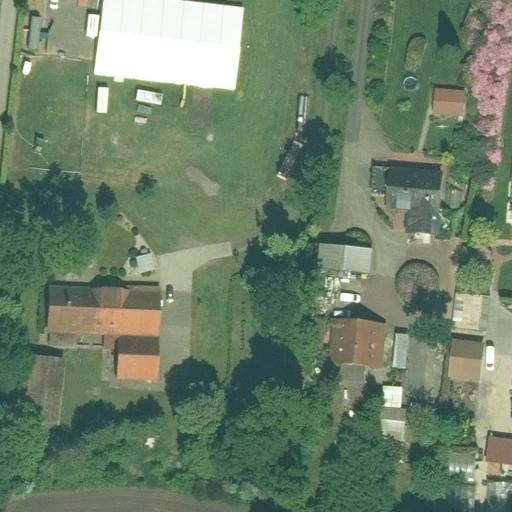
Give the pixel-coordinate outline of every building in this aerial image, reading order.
[(467,93),(436,91),(434,116),(465,119),(467,93)] [(436,182),(380,177),(377,212),(401,214),(400,232),(418,234),(420,213),(433,214),(436,182)] [(375,251),(322,246),(320,270),(373,275),(375,251)] [(153,298),(39,293),(36,348),(65,349),(66,333),(102,335),(100,379),(149,382),(153,298)] [(492,299),(456,296),(453,330),(488,334),(492,299)] [(389,327),(335,322),(331,366),(385,371),(389,327)] [(409,369),(409,339),(397,339),(397,369),(409,369)] [(483,384),(487,345),(455,341),(450,380),(483,384)] [(0,423),(45,426),(47,368),(3,366),(0,422),(0,423)] [(405,445),(406,389),(381,388),(380,444),(405,445)] [(511,441),(490,439),(487,465),(511,467),(511,441)] [(491,484),(489,506),(509,508),(511,486),(491,484)]
